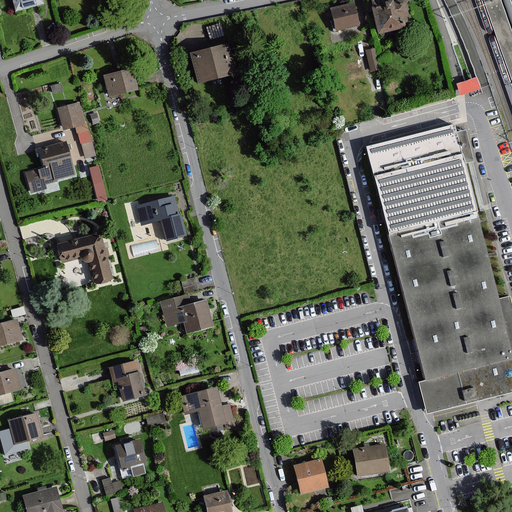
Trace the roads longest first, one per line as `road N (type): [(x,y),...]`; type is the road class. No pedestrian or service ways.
road 1 (unclassified): [(511,214),(471,108),(349,139),(449,511)]
road 2 (residential): [(156,20),(280,511)]
road 3 (residential): [(0,189),(87,511)]
road 4 (residential): [(0,68),(156,20)]
